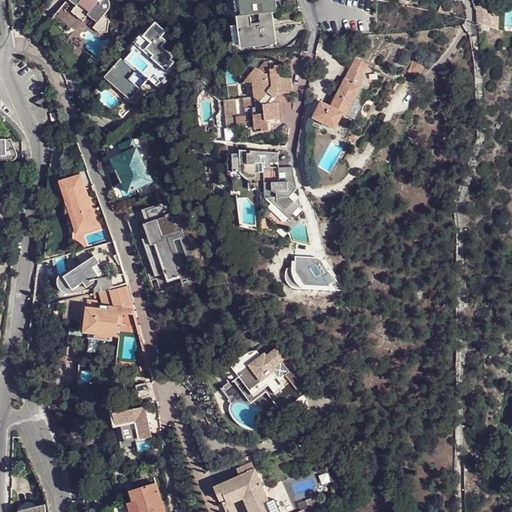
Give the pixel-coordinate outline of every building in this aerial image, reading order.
[(71,0),(76,4),(72,9),(83,19),(87,13),(97,20),(98,21),(104,13),(107,10),(107,9),(108,9),(108,8),(109,8),(109,7),(109,6),(110,6),(110,5),(110,4),(110,3),(110,2),(110,1),(109,0),(71,0)] [(236,0),(238,15),(243,15),(243,14),(249,13),(249,5),(247,5),(246,0),(236,0)] [(249,13),(273,11),(276,10),(276,11),(279,10),(282,10),(280,0),(246,0),(247,5),(249,5),(249,13)] [(480,12),(478,23),(492,27),(490,4),(482,4),(474,5),(475,8),(480,12)] [(267,12),(267,16),(269,16),(270,30),(274,29),(274,30),(281,30),(279,10),(276,11),(267,12)] [(267,12),(243,15),(245,33),(236,34),(236,35),(239,35),(241,44),(274,40),(274,39),(270,39),(269,31),(273,30),(274,30),(274,29),(270,30),(269,16),(267,16),(267,12)] [(109,17),(104,13),(98,21),(97,20),(93,25),(100,31),(101,30),(107,30),(109,17)] [(243,15),(238,15),(234,16),(236,34),(245,33),(243,15)] [(166,29),(155,19),(143,33),(151,40),(145,46),(153,53),(151,56),(166,69),(175,60),(171,57),(173,54),(162,44),(167,38),(162,34),(166,29)] [(143,33),(142,31),(134,40),(151,56),(153,53),(145,46),(151,40),(143,33)] [(129,47),(121,56),(124,58),(132,49),(129,47)] [(121,56),(104,75),(135,102),(143,92),(144,91),(140,87),(147,79),(124,58),(121,56)] [(357,58),(351,68),(356,71),(361,60),(357,58)] [(356,71),(362,74),(368,64),(361,60),(356,71)] [(414,61),(409,71),(410,72),(416,74),(420,76),(424,68),(424,66),(414,61)] [(256,67),(252,72),(254,97),(248,98),(235,99),(224,101),(227,129),(254,126),(255,130),(262,129),(262,132),(269,131),(268,121),(280,119),(278,103),(268,104),(273,97),(275,99),(278,94),(293,93),(291,78),(284,78),(282,79),(281,72),(283,72),(286,68),(283,65),(274,66),(270,62),(264,62),(258,69),(256,67)] [(351,68),(346,78),(361,86),(365,76),(362,74),(356,71),(351,68)] [(248,98),(254,97),(252,72),(242,84),(246,84),(248,98)] [(161,79),(154,73),(150,78),(157,84),(161,79)] [(346,78),(331,107),(343,114),(346,115),(362,86),(361,86),(346,78)] [(331,107),(321,103),(313,118),(335,129),(343,114),(331,107)] [(3,140),(4,156),(11,156),(11,144),(11,139),(3,140)] [(132,140),(108,151),(117,172),(122,182),(112,187),(120,208),(136,203),(131,192),(140,187),(152,182),(146,169),(143,162),(132,140)] [(272,161),(272,151),(241,149),(239,150),(239,153),(230,153),(230,171),(233,170),(235,170),(235,173),(235,176),(235,179),(249,178),(250,178),(250,187),(259,187),(262,191),(265,191),(265,182),(265,167),(272,167),(272,161)] [(272,151),(272,161),(280,161),(279,152),(272,151)] [(143,162),(146,169),(151,167),(148,160),(143,162)] [(267,191),(267,197),(267,207),(263,210),(281,227),(284,227),(289,231),(301,218),(298,215),(303,210),(300,206),(302,204),(300,195),(295,191),(298,188),(293,166),(280,167),(280,171),(287,171),(287,181),(274,181),(274,191),(278,191),(278,196),(267,191)] [(108,176),(112,187),(122,182),(117,172),(108,176)] [(102,225),(84,174),(61,183),(69,204),(69,214),(73,214),(72,223),(76,223),(75,235),(102,225)] [(140,187),(146,199),(159,194),(152,182),(140,187)] [(161,204),(126,215),(148,280),(165,275),(167,283),(180,278),(181,281),(190,278),(185,264),(189,263),(180,239),(171,215),(165,217),(161,204)] [(95,256),(63,277),(73,291),(83,283),(87,288),(90,286),(95,293),(114,288),(111,276),(108,277),(100,279),(93,268),(97,265),(100,263),(95,256)] [(99,268),(97,265),(93,268),(100,279),(108,277),(107,275),(105,273),(104,272),(101,270),(99,268)] [(411,286),(413,291),(416,292),(419,291),(421,288),(420,285),(418,283),(415,282),(412,284),(411,286)] [(126,287),(110,291),(114,308),(119,308),(134,310),(127,286),(126,287)] [(101,297),(103,306),(109,307),(114,308),(110,291),(94,295),(95,298),(101,297)] [(89,299),(90,295),(67,301),(66,318),(80,319),(86,320),(87,309),(89,299)] [(89,299),(87,309),(97,310),(99,300),(89,299)] [(86,320),(85,333),(88,333),(111,336),(115,337),(117,325),(119,308),(114,308),(109,307),(108,311),(101,310),(97,310),(87,309),(86,320)] [(119,308),(117,325),(122,326),(123,314),(136,316),(134,310),(119,308)] [(85,333),(86,320),(80,319),(78,334),(85,334),(85,333)] [(111,336),(88,333),(88,340),(111,342),(111,336)] [(281,412),(295,401),(284,386),(290,381),(297,391),(302,387),(311,380),(291,360),(289,361),(287,359),(278,347),(263,359),(256,351),(253,351),(250,352),(248,354),(245,356),(243,358),(242,359),(242,361),(239,364),(245,372),(239,376),(254,396),(264,389),(266,392),(281,412)] [(147,357),(139,359),(141,365),(139,366),(140,371),(150,368),(147,357)] [(241,357),(231,365),(239,376),(245,372),(239,364),(242,361),(242,359),(243,358),(241,357)] [(254,396),(239,376),(234,380),(251,403),(266,392),(264,389),(254,396)] [(117,424),(121,423),(137,419),(141,439),(152,436),(145,405),(114,412),(116,424),(117,424)] [(133,441),(141,439),(137,419),(121,423),(125,442),(133,441)] [(121,443),(125,442),(121,423),(117,424),(121,443)] [(370,430),(368,432),(367,433),(367,437),(369,439),(372,440),(373,440),(376,438),(377,435),(376,432),(373,430),(370,430)] [(217,452),(204,458),(209,470),(222,465),(217,452)] [(249,456),(237,461),(243,474),(255,468),(249,456)] [(273,511),(269,502),(255,468),(243,474),(215,486),(221,500),(223,499),(226,498),(248,488),(250,493),(249,493),(257,511),(273,511)] [(165,511),(156,483),(130,491),(133,501),(134,503),(137,502),(139,511),(165,511)] [(226,498),(227,503),(249,493),(250,493),(248,488),(226,498)] [(269,502),(273,511),(280,511),(275,499),(269,502)] [(128,503),(130,511),(139,511),(137,502),(134,503),(133,501),(128,503)]
